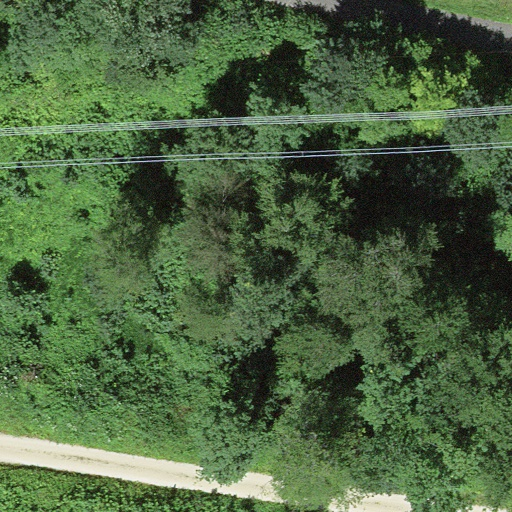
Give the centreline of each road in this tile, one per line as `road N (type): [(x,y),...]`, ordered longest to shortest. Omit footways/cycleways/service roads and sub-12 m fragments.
road 1 (track): [(356,511),(36,432),(0,431)]
road 2 (track): [(511,33),(335,0)]
